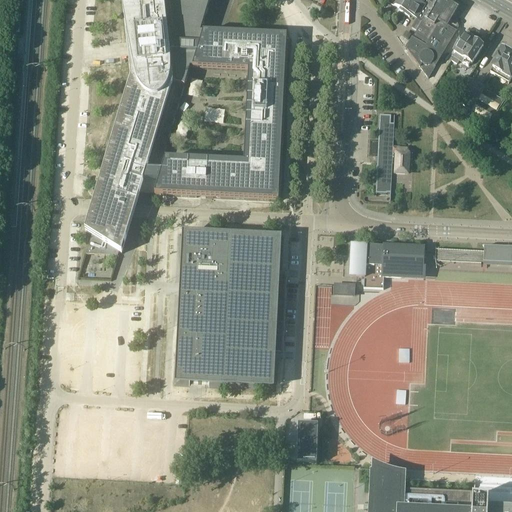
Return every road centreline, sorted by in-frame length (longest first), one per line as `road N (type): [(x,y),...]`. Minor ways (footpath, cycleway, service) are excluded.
road 1 (unclassified): [(66,208),(307,219)]
road 2 (unclassified): [(347,213),(337,189),(346,0)]
road 3 (unclassified): [(307,219),(298,399),(281,413)]
road 4 (unclassified): [(511,236),(392,229),(347,213)]
road 5 (unclassified): [(115,403),(281,413)]
